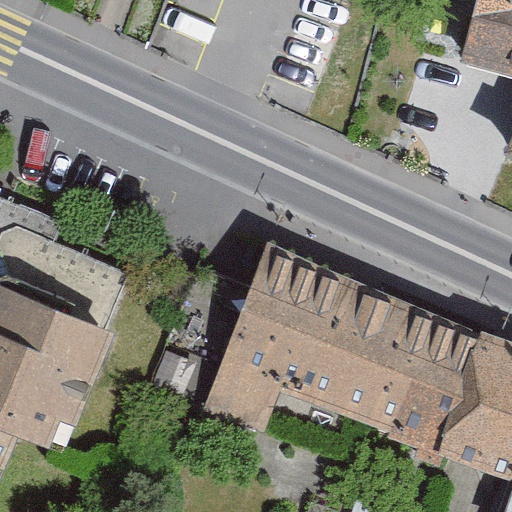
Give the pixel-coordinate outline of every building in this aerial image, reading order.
[(511,83),(511,113),(490,167),(511,178),(511,0),(467,0),(450,71),(511,83)] [(0,194),(0,296),(104,339),(128,279),(49,242),(58,220),(0,194)] [(231,325),(195,414),(258,439),(275,398),(419,457),(468,339),(260,255),(231,325)] [(56,454),(104,339),(0,296),(0,431),(2,432),(56,454)] [(511,358),(468,339),(419,457),(511,492),(511,358)]
